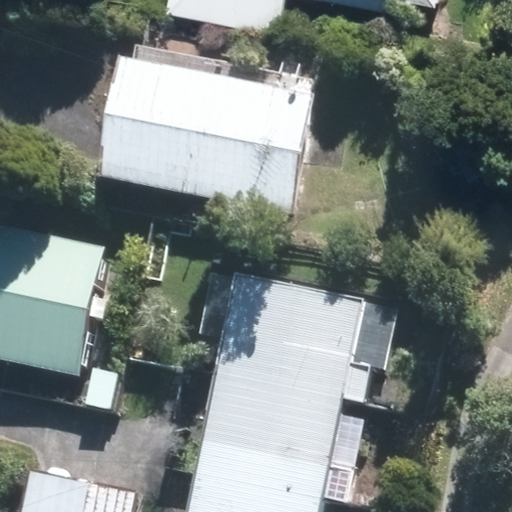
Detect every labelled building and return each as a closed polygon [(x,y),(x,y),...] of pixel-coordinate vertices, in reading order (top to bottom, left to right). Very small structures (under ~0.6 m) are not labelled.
[(284,31),(290,0),(349,0),(383,7),(384,0),(409,0),(440,6),(441,0),(176,0),(174,10),(284,31)] [(319,101),(119,67),(98,192),(298,226),(319,101)] [(0,361),(88,380),(115,251),(14,229),(3,279),(0,277),(0,361)] [(363,303),(236,277),(186,511),(318,511),(341,408),(360,412),(370,365),(351,361),(363,303)] [(142,511),(145,497),(15,475),(8,511),(142,511)]
